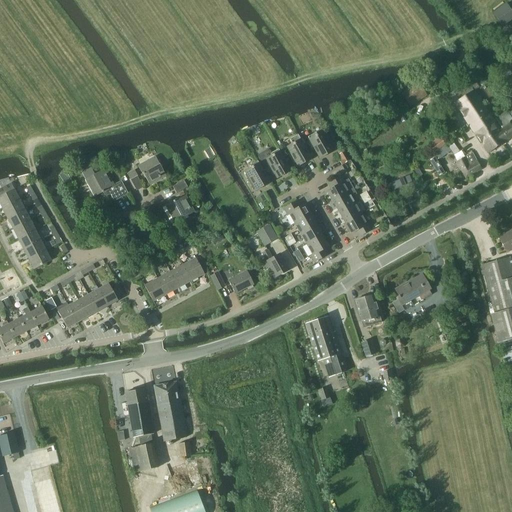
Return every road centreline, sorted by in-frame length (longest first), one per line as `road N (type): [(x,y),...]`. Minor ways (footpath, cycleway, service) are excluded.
road 1 (track): [(33,180),(29,144),(439,49)]
road 2 (tertiary): [(155,360),(254,333),(361,274)]
road 3 (unclassified): [(150,334),(238,312),(349,254)]
road 4 (unclassified): [(349,254),(511,164)]
road 5 (tertiary): [(361,274),(511,193)]
road 6 (tertiary): [(0,387),(155,360)]
road 7 (unclassified): [(0,361),(150,334)]
road 8 (residential): [(106,246),(77,261),(33,180)]
